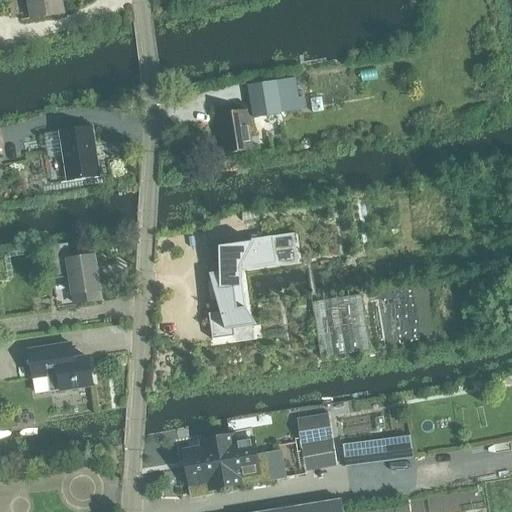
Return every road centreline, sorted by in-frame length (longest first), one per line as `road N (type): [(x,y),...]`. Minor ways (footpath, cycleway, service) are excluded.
road 1 (residential): [(129,511),(150,152),(140,0)]
road 2 (unknown): [(193,511),(399,475)]
